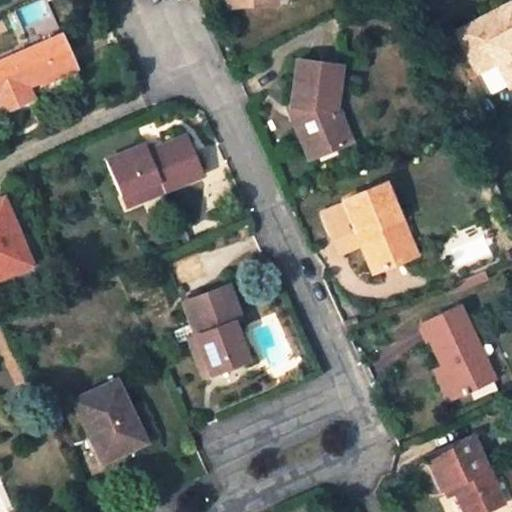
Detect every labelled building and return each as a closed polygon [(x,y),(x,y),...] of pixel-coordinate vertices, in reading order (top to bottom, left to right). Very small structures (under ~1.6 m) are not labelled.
[(228,0),(229,8),(271,3),(270,0),(228,0)] [(511,12),(465,34),(475,56),(469,58),(479,80),(497,71),(508,95),(511,93),(511,12)] [(475,56),(465,34),(459,37),(469,58),(475,56)] [(61,35),(0,61),(0,106),(2,111),(32,98),(28,88),(75,67),(61,35)] [(334,106),(340,65),(298,59),(292,102),(297,103),(294,121),(310,159),(343,144),(332,119),(334,106)] [(292,102),(288,106),(294,121),(297,103),(292,102)] [(332,119),(343,144),(349,142),(334,106),(332,119)] [(145,144),(105,161),(120,196),(123,195),(159,180),(164,191),(203,174),(187,134),(148,150),(145,144)] [(123,195),(127,206),(164,191),(159,180),(123,195)] [(385,184),(344,201),(374,273),(409,257),(393,222),(400,219),(385,184)] [(0,199),(0,215),(15,249),(22,247),(2,199),(0,199)] [(0,278),(30,265),(22,247),(15,249),(0,215),(0,278)] [(409,257),(416,255),(400,219),(393,222),(409,257)] [(227,285),(184,302),(196,334),(211,372),(246,359),(232,322),(240,319),(227,285)] [(459,306),(423,323),(442,364),(445,363),(449,370),(437,376),(448,399),(493,378),(459,306)] [(188,338),(203,375),(211,372),(196,334),(188,338)] [(442,364),(433,368),(437,376),(449,370),(445,363),(442,364)] [(73,400),(102,462),(141,444),(128,416),(132,414),(115,381),(73,400)] [(141,444),(149,440),(136,412),(132,414),(128,416),(141,444)] [(472,436),(428,456),(442,488),(452,484),(456,491),(465,511),(479,511),(502,502),(472,436)] [(446,495),(456,491),(452,484),(442,488),(446,495)]
